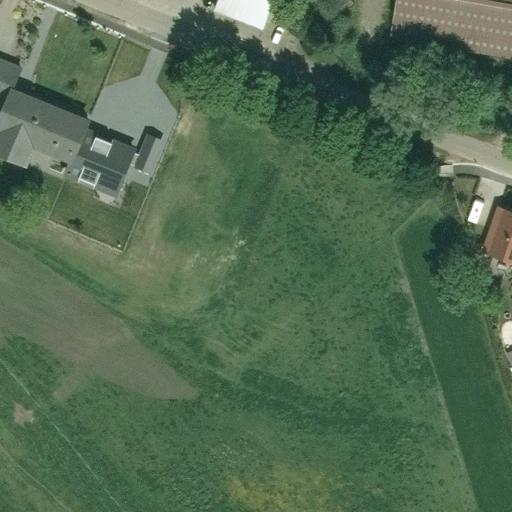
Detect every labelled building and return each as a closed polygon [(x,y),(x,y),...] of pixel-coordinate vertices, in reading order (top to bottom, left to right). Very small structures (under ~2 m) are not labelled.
[(221,0),(216,11),(265,30),(276,0),(221,0)] [(511,0),(403,0),(397,32),(511,54),(511,0)] [(0,100),(11,106),(25,72),(0,61),(0,100)] [(0,144),(74,178),(75,175),(119,195),(133,164),(90,144),(97,128),(22,94),(0,141),(0,144)] [(511,206),(499,201),(478,258),(511,270),(511,206)]
